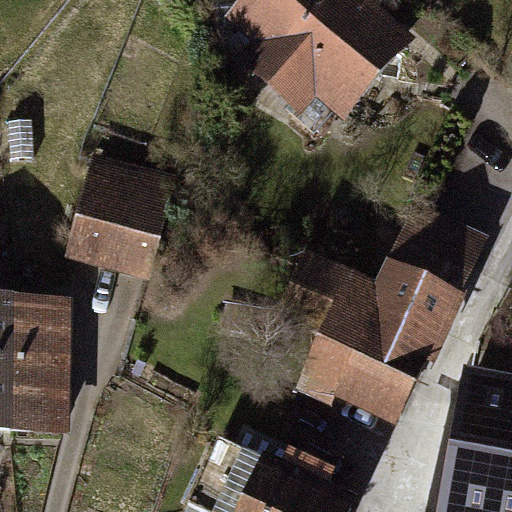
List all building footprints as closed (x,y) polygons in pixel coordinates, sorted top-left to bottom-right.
[(405,61),(333,0),(258,0),(220,45),(249,70),(231,91),(295,145),(313,124),(335,143),(405,61)] [(149,289),(174,194),(88,171),(62,265),(149,289)] [(302,261),(278,312),(324,333),(300,385),(389,425),(419,358),(433,365),(463,298),(456,295),(481,240),(413,210),(375,294),(302,261)] [(0,432),(61,433),(62,309),(0,308),(0,432)] [(511,511),(511,401),(465,393),(442,511),(511,511)] [(262,462),(238,511),(340,511),(345,501),(324,491),(331,476),(290,457),(283,471),(262,462)]
